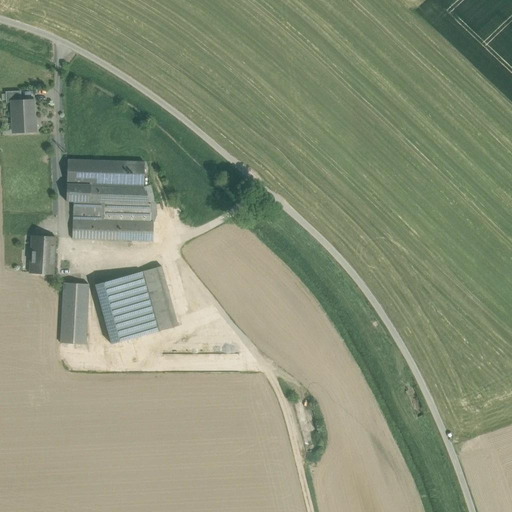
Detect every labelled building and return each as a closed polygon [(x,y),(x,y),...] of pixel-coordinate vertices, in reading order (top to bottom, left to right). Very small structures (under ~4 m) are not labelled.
[(20,91),(5,92),(6,103),(12,102),(21,101),(20,91)] [(21,101),(12,102),(13,133),(36,131),(36,122),(34,122),(33,101),(21,101)] [(89,160),(67,160),(66,201),(73,202),(87,202),(89,160)] [(144,162),(89,160),(87,202),(86,221),(85,239),(153,241),(153,222),(150,222),(103,220),(103,214),(150,216),(151,216),(143,186),(144,162)] [(87,202),(73,202),(73,220),(86,221),(87,202)] [(86,221),(73,220),(72,239),(85,239),(86,221)] [(56,238),(31,236),(31,237),(32,237),(30,272),(29,272),(29,273),(54,274),(54,273),(53,273),(55,238),(56,238)] [(161,266),(142,272),(158,331),(178,326),(161,266)] [(142,272),(95,285),(111,344),(158,331),(142,272)] [(89,284),(63,283),(60,343),(85,344),(89,284)]
